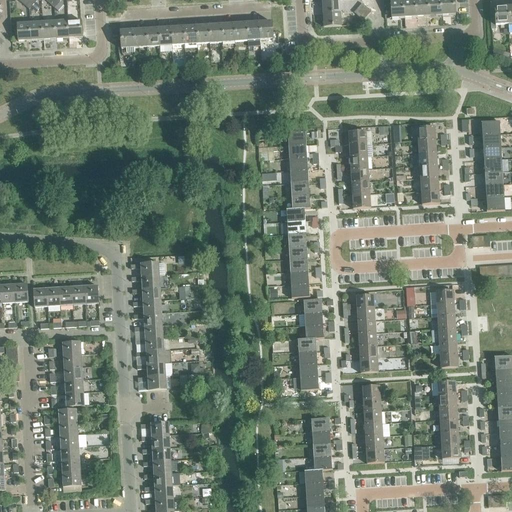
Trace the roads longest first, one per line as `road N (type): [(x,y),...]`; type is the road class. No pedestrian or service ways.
road 1 (tertiary): [(0,115),(46,94),(451,69)]
road 2 (residential): [(459,229),(331,236),(334,267),(459,260)]
road 3 (residential): [(124,408),(113,249),(0,239)]
road 4 (residential): [(33,511),(27,336)]
road 5 (residential): [(6,65),(99,59),(97,0)]
road 6 (residential): [(476,485),(348,493),(349,511)]
